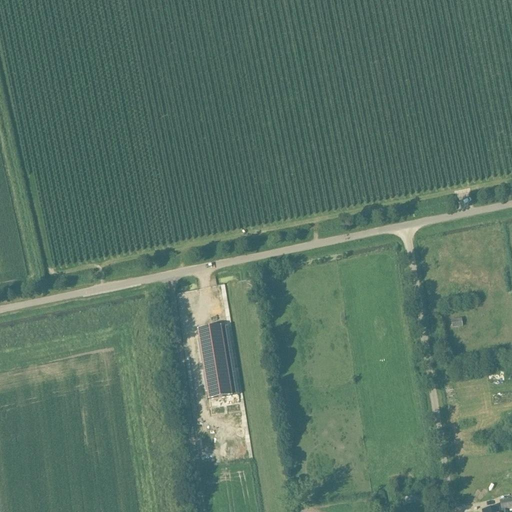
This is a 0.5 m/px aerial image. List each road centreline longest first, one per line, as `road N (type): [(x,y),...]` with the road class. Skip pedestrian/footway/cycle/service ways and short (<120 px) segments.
road 1 (unclassified): [(0,309),(405,226)]
road 2 (unclassified): [(449,511),(405,226)]
road 3 (track): [(203,511),(169,275)]
